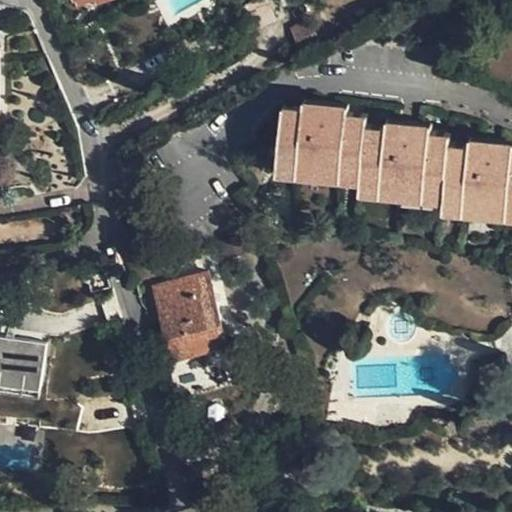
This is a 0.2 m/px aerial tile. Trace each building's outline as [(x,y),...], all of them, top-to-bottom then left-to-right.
[(306,52),(321,44),(314,30),(299,37),(306,52)] [(304,99),(303,105),(349,109),(349,103),(304,99)] [(364,164),(363,171),(386,173),(386,177),(425,181),(426,177),(447,179),(446,194),(511,200),(511,146),(470,142),(469,144),(450,143),(452,132),(432,130),(433,127),(387,124),(387,126),(368,124),(369,113),(349,112),(349,109),(303,105),(303,107),(285,106),(280,156),(364,164)] [(388,117),(387,124),(433,127),(434,122),(388,117)] [(511,139),(470,136),(470,142),(511,146),(511,139)] [(279,170),(363,178),(363,171),(364,164),(280,156),(279,170)] [(362,191),(446,198),(446,194),(447,179),(426,177),(425,181),(386,177),(386,173),(363,171),(363,178),(362,191)] [(511,214),(511,200),(446,194),(446,198),(445,209),(511,214)] [(209,272),(154,286),(172,356),(227,342),(209,272)] [(49,343),(0,335),(0,378),(42,385),(49,343)]
